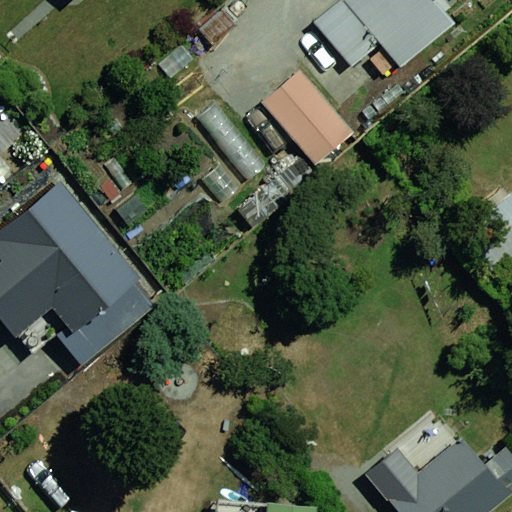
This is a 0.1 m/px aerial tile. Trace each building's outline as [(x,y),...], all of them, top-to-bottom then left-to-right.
[(454,0),(324,0),(305,16),(371,94),(466,14),(454,0)] [(347,134),(291,63),(247,97),(304,169),(347,134)] [(96,146),(160,214),(195,181),(221,210),(250,183),(160,87),(96,146)] [(50,168),(0,210),(0,272),(73,359),(154,291),(50,168)] [(511,265),(502,274),(511,287),(511,265)] [(511,454),(479,411),(368,495),(380,511),(496,511),(511,500),(511,454)] [(204,492),(203,511),(317,511),(318,497),(204,492)]
